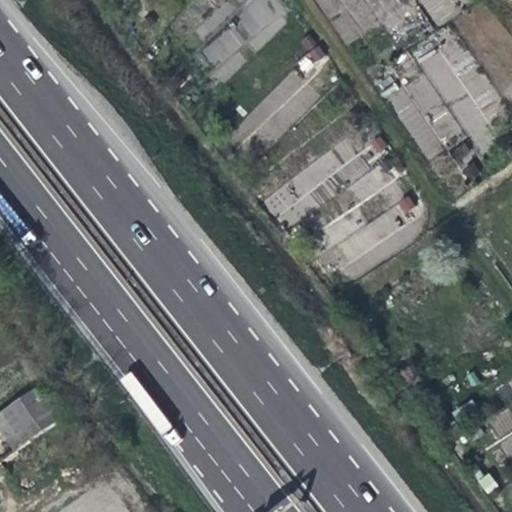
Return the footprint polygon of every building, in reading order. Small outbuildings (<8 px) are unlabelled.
[(152,15),(142,23),(148,30),(157,23),(152,15)] [(303,45),(310,52),(319,44),(313,37),(303,45)] [(313,56),(318,62),(328,55),(322,48),(313,56)] [(182,74),(172,82),(178,89),(187,81),(182,74)] [(355,117),(360,124),(370,118),(365,110),(355,117)] [(375,146),(380,153),(389,146),(384,140),(375,146)] [(384,161),(390,169),(399,162),(393,155),(384,161)] [(401,202),(407,210),(416,204),(410,196),(401,202)] [(0,427),(17,451),(44,431),(21,399),(0,414),(0,427)]
